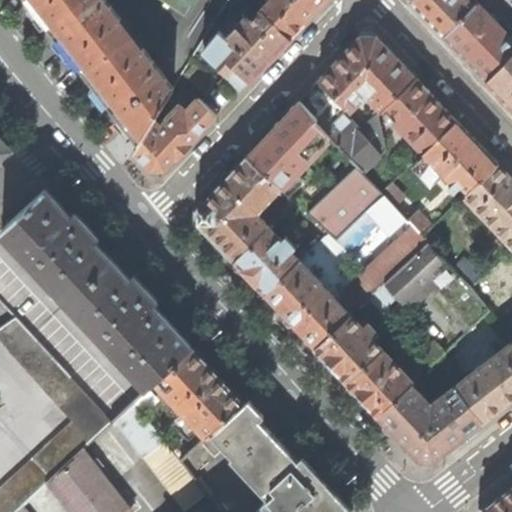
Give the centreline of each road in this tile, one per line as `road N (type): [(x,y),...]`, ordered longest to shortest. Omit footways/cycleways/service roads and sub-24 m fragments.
road 1 (residential): [(405,511),(146,222)]
road 2 (residential): [(356,0),(146,222)]
road 3 (residential): [(381,0),(511,139)]
